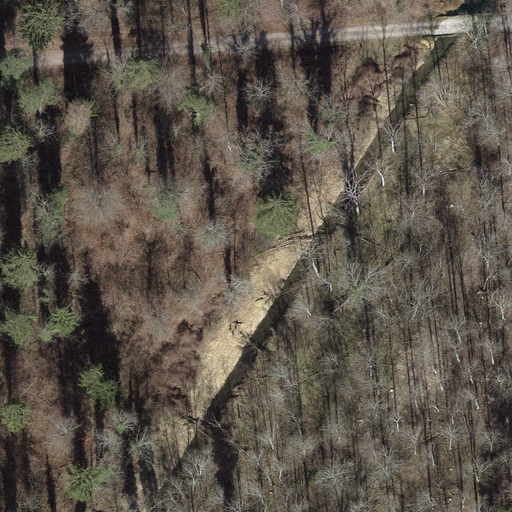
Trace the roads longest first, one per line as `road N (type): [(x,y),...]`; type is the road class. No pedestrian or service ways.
road 1 (track): [(0,60),(377,32)]
road 2 (track): [(377,32),(511,22)]
